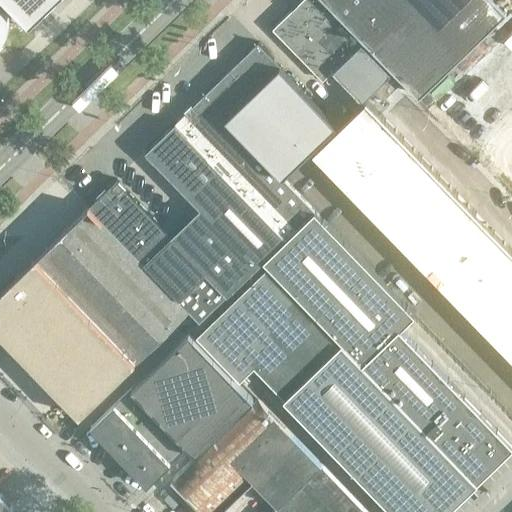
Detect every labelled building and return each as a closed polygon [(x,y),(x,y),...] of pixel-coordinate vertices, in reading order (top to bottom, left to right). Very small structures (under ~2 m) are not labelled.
[(12,0),(31,19),(50,0),(12,0)] [(323,80),(333,70),(361,99),(372,89),(382,99),(400,82),(320,0),(301,0),(272,28),(323,80)] [(326,0),(418,96),(506,11),(495,0),(326,0)] [(0,52),(3,51),(8,45),(11,37),(12,29),(10,21),(5,14),(0,10),(0,52)] [(281,64),(289,55),(270,36),(261,44),(281,64)] [(203,95),(282,177),(337,124),(258,42),(203,95)] [(262,260),(314,210),(282,177),(203,95),(145,151),(158,163),(212,219),(184,246),(182,247),(171,236),(144,263),(188,310),(199,321),(262,260)] [(476,319),(494,337),(511,355),(511,250),(510,249),(492,230),(456,193),(438,173),(420,155),(402,137),(365,99),(337,126),(312,150),(331,169),(349,188),(367,207),(385,225),(404,244),(422,263),(440,282),(458,300),(476,319)] [(88,206),(144,263),(171,236),(116,179),(88,206)] [(0,291),(0,333),(79,415),(188,310),(144,263),(88,206),(0,291)] [(511,443),(400,328),(414,314),(314,210),(262,260),(268,266),(477,482),(511,447),(511,443)] [(394,511),(445,511),(477,482),(268,266),(196,335),(240,380),(254,366),(394,511)] [(146,485),(187,446),(131,387),(90,427),(146,485)] [(293,491),(322,464),(257,397),(171,479),(202,511),(219,511),(281,452),(301,472),(288,485),(293,491)] [(322,464),(293,491),(271,511),(358,511),(363,507),(322,464)] [(0,511),(8,511),(13,508),(0,494),(0,511)]
